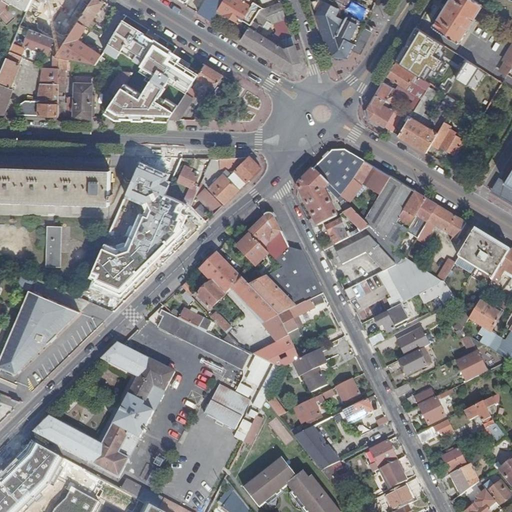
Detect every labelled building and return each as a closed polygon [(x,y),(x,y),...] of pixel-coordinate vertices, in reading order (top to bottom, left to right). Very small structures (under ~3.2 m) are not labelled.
[(11,0),(29,11),(33,0),(11,0)] [(89,26),(105,2),(101,0),(93,0),(65,43),(59,52),(56,57),(60,58),(67,60),(97,65),(101,57),(78,40),(87,27),(83,25),(84,22),(89,26)] [(207,0),(199,14),(212,22),(219,11),(225,0),(207,0)] [(225,0),(219,11),(241,24),(256,0),(225,0)] [(364,28),(366,24),(347,14),(344,20),(337,16),(340,9),(322,0),(317,0),(313,2),(331,58),(349,59),(353,51),(360,37),(364,28)] [(481,5),(472,0),(452,0),(435,29),(457,43),(481,5)] [(278,62),(296,73),(301,64),(293,37),(283,41),(286,50),(285,50),(265,38),(266,35),(264,33),(262,36),(256,32),(260,25),(263,27),(267,21),(275,22),(279,34),(291,30),(282,3),(261,11),(242,41),(268,56),(275,61),(278,62)] [(183,57),(123,19),(103,51),(117,61),(122,54),(141,67),(138,71),(150,79),(142,92),(127,82),(114,102),(105,114),(116,121),(167,122),(170,120),(186,95),(190,88),(197,78),(199,75),(179,62),(183,57)] [(49,54),(55,39),(30,30),(25,45),(33,48),(39,51),(49,54)] [(421,30),(401,63),(421,74),(427,64),(436,70),(443,60),(433,54),(440,42),(421,30)] [(59,52),(65,43),(58,41),(55,50),(59,52)] [(0,114),(5,115),(14,90),(11,89),(23,58),(25,51),(13,46),(9,54),(0,77),(0,114)] [(508,75),(511,68),(511,46),(504,60),(506,62),(500,71),(508,75)] [(59,97),(60,85),(60,58),(56,57),(55,57),(54,69),(39,68),(38,101),(38,102),(59,102),(59,97)] [(294,76),(296,73),(278,62),(276,66),(294,76)] [(362,64),(352,76),(357,80),(367,69),(362,64)] [(213,91),(224,76),(206,65),(199,75),(197,78),(213,88),(211,90),(213,91)] [(387,78),(399,85),(410,92),(422,100),(427,91),(431,84),(421,78),(415,84),(411,81),(414,77),(395,65),(392,70),(387,78)] [(110,99),(114,102),(127,82),(133,73),(122,72),(110,90),(115,93),(110,99)] [(92,118),(95,118),(96,103),(93,103),(94,79),(76,78),(76,86),(73,86),(72,94),(75,94),(75,98),(68,97),(68,117),(68,119),(76,120),(92,120),(92,118)] [(394,89),(384,83),(378,92),(368,109),(371,119),(385,127),(392,132),(402,115),(384,105),(387,101),(394,105),(397,101),(401,104),(406,95),(408,96),(410,92),(399,85),(391,97),(389,96),(394,89)] [(431,84),(427,91),(434,95),(438,89),(431,84)] [(187,94),(194,99),(198,93),(190,88),(187,94)] [(422,100),(400,136),(415,146),(427,153),(433,142),(438,133),(429,128),(433,120),(423,114),(434,95),(427,91),(422,100)] [(170,120),(180,120),(194,99),(187,94),(186,95),(170,120)] [(442,126),(444,125),(457,102),(445,94),(439,104),(445,108),(436,123),(442,126)] [(38,102),(38,101),(26,101),(21,105),(18,115),(26,116),(49,116),(59,117),(59,102),(38,102)] [(446,134),(450,128),(444,125),(442,126),(441,130),(446,134)] [(438,133),(433,142),(456,156),(466,138),(450,128),(446,134),(441,130),(438,133)] [(332,152),(314,169),(329,185),(341,197),(341,196),(356,178),(356,177),(365,162),(354,156),(345,150),(332,152)] [(234,159),(221,160),(222,172),(229,171),(232,174),(229,178),(225,174),(211,190),(225,205),(241,190),(239,188),(236,186),(243,178),(246,181),(242,184),(245,186),(262,170),(250,158),(234,159)] [(90,277),(122,293),(190,229),(186,225),(189,215),(180,212),(184,201),(166,194),(174,175),(140,161),(125,197),(143,204),(145,209),(143,213),(141,212),(126,245),(118,248),(104,243),(90,277)] [(379,171),(365,162),(356,177),(364,181),(362,184),(380,196),(391,178),(379,171)] [(0,200),(111,204),(111,173),(88,172),(35,171),(0,169),(0,200)] [(194,188),(200,176),(186,169),(180,182),(194,188)] [(329,185),(314,169),(299,184),(298,188),(314,218),(309,220),(313,229),(338,216),(324,190),(329,185)] [(239,188),(242,184),(246,181),(243,178),(236,186),(239,188)] [(356,178),(341,196),(350,203),(363,188),(358,184),(360,182),(356,178)] [(417,194),(414,192),(409,189),(399,183),(391,178),(380,196),(378,200),(369,215),(367,217),(365,222),(371,228),(395,253),(409,230),(412,226),(427,200),(417,194)] [(511,186),(506,183),(500,179),(492,193),(511,203),(511,186)] [(192,206),(197,195),(190,192),(185,203),(192,206)] [(369,215),(378,200),(375,197),(366,213),(369,215)] [(432,203),(427,200),(412,226),(409,230),(420,237),(438,207),(432,203)] [(352,209),(346,202),(341,206),(347,212),(352,209)] [(458,218),(438,207),(420,237),(417,242),(425,246),(433,232),(431,231),(434,226),(454,237),(451,241),(459,246),(470,226),(458,218)] [(347,212),(344,213),(360,230),(354,233),(355,236),(364,231),(371,228),(365,222),(362,219),(352,209),(347,212)] [(268,215),(249,233),(251,235),(270,255),(284,269),(306,258),(302,251),(290,248),(274,217),(274,215),(268,214),(268,215)] [(327,227),(336,245),(352,237),(350,234),(349,232),(347,234),(344,229),(345,228),(341,220),(327,227)] [(47,267),(62,268),(63,228),(48,227),(47,267)] [(399,256),(395,253),(371,228),(364,231),(369,237),(391,260),(399,256)] [(493,244),(475,233),(459,258),(494,279),(510,254),(493,244)] [(270,255),(251,235),(239,247),(258,267),(270,255)] [(367,253),(378,266),(391,260),(369,237),(337,253),(343,265),(367,253)] [(511,251),(510,254),(494,279),(490,286),(497,291),(500,285),(498,284),(506,272),(511,274),(511,251)] [(280,342),(255,355),(283,369),(294,364),(302,359),(290,335),(280,316),(261,296),(251,286),(240,275),(219,253),(212,259),(201,270),(213,282),(226,296),(233,288),(267,323),(280,342)] [(257,282),(251,286),(261,296),(280,316),(311,300),(321,296),(324,294),(315,275),(306,258),(284,269),(257,282)] [(451,258),(439,278),(445,282),(457,261),(451,258)] [(391,260),(378,266),(384,273),(388,271),(397,266),(391,260)] [(397,266),(388,271),(399,290),(405,303),(420,295),(435,287),(445,282),(439,278),(407,261),(397,266)] [(246,270),(240,275),(251,286),(257,282),(246,270)] [(32,292),(38,279),(24,274),(18,286),(30,291),(32,292)] [(188,282),(183,287),(188,292),(193,296),(197,292),(188,282)] [(212,309),(226,296),(213,282),(199,296),(212,309)] [(435,287),(447,309),(450,308),(459,303),(445,282),(435,287)] [(389,295),(395,308),(404,303),(405,303),(399,290),(389,295)] [(80,313),(32,292),(30,291),(6,346),(0,359),(0,371),(6,374),(7,371),(16,375),(35,356),(48,343),(49,344),(58,335),(58,334),(80,313)] [(193,296),(188,292),(183,296),(190,304),(195,300),(193,296)] [(505,295),(499,304),(506,309),(509,305),(508,304),(510,299),(505,295)] [(321,296),(311,300),(315,307),(324,302),(321,296)] [(280,316),(290,335),(300,330),(295,319),(316,309),(315,307),(311,300),(280,316)] [(481,302),(470,319),(484,328),(480,334),(485,337),(481,343),(485,346),(496,353),(502,343),(503,339),(492,333),(502,315),(504,312),(497,307),(495,311),(481,302)] [(395,308),(386,312),(387,314),(376,320),(379,327),(384,325),(389,333),(396,330),(394,327),(411,318),(404,303),(395,308)] [(459,303),(450,308),(459,321),(455,328),(460,331),(462,332),(470,319),(459,303)] [(175,309),(172,313),(174,315),(175,315),(203,329),(207,324),(207,319),(198,315),(192,312),(185,309),(182,314),(175,309)] [(252,354),(163,310),(160,315),(165,317),(159,327),(244,370),(252,354)] [(217,314),(213,317),(228,333),(234,328),(221,316),(219,314),(217,314)] [(207,324),(203,329),(208,332),(212,323),(207,319),(207,324)] [(399,341),(408,357),(420,351),(424,349),(430,346),(421,330),(399,341)] [(511,333),(499,354),(507,359),(511,361),(511,333)] [(381,334),(370,340),(371,343),(373,347),(385,341),(381,334)] [(225,340),(244,350),(230,335),(225,340)] [(463,339),(470,353),(485,346),(481,343),(469,336),(463,339)] [(176,372),(124,346),(120,343),(113,350),(103,359),(139,377),(104,445),(47,415),(46,416),(47,422),(35,433),(121,478),(129,463),(140,440),(176,372)] [(302,359),(294,364),(301,377),(304,376),(312,393),(328,385),(320,369),(328,365),(321,350),(302,359)] [(408,357),(401,360),(408,375),(427,366),(423,359),(420,351),(408,357)] [(468,382),(488,372),(478,353),(458,363),(468,382)] [(249,367),(255,370),(246,387),(261,394),(274,369),(253,358),(249,367)] [(361,394),(354,380),(337,388),(345,403),(361,394)] [(409,384),(396,391),(399,397),(413,390),(409,384)] [(416,398),(420,406),(446,393),(443,386),(433,391),(432,389),(416,398)] [(214,396),(206,414),(237,429),(244,414),(245,408),(245,403),(243,399),(240,394),(238,392),(232,389),(226,390),(222,391),(219,392),(214,396)] [(332,390),(325,394),(328,399),(335,395),(332,390)] [(446,393),(420,406),(430,425),(446,417),(438,401),(454,393),(453,390),(446,393)] [(75,395),(71,391),(50,411),(54,415),(75,395)] [(323,395),(296,409),(303,423),(308,421),(310,425),(319,420),(317,417),(322,414),(316,404),(320,402),(322,405),(327,403),(323,395)] [(262,410),(266,403),(253,397),(250,403),(262,410)] [(492,397),(466,411),(471,421),(481,416),(487,428),(490,427),(493,425),(496,424),(487,408),(496,404),(492,397)] [(275,398),(270,403),(280,417),(288,413),(275,398)] [(373,410),(368,400),(342,414),(343,416),(346,415),(350,422),(373,410)] [(380,427),(389,422),(386,416),(377,421),(380,427)] [(449,420),(418,435),(423,444),(443,433),(445,435),(455,431),(449,420)] [(301,427),(292,432),(296,437),(304,433),(301,427)] [(487,428),(478,433),(481,440),(491,434),(492,431),(490,427),(487,428)] [(304,433),(296,437),(323,471),(340,462),(341,462),(314,428),(304,433)] [(0,511),(24,511),(53,486),(65,459),(33,442),(29,450),(0,476),(0,511)] [(381,470),(382,469),(381,467),(397,459),(388,442),(372,450),(377,459),(373,461),(376,465),(372,467),(375,473),(381,470)] [(443,457),(451,472),(466,464),(459,449),(455,451),(454,449),(450,451),(451,454),(443,457)] [(261,508),(290,486),(299,478),(284,459),(247,489),(261,508)] [(511,460),(501,469),(511,484),(511,460)] [(408,481),(398,461),(382,469),(381,470),(391,490),(408,481)] [(340,462),(323,471),(338,491),(355,482),(350,472),(339,478),(335,472),(343,468),(340,462)] [(452,474),(463,495),(472,488),(480,482),(471,465),(452,474)] [(447,469),(438,474),(441,480),(450,475),(447,469)] [(299,478),(290,486),(310,511),(340,511),(314,478),(311,480),(306,473),(299,478)] [(190,511),(128,479),(122,490),(147,503),(164,511),(190,511)] [(496,501),(500,506),(511,496),(511,494),(506,487),(507,487),(504,484),(502,486),(500,483),(494,487),(490,481),(484,486),(496,501)] [(484,486),(481,482),(480,482),(472,488),(482,501),(467,511),(491,511),(488,508),(496,501),(484,486)] [(415,503),(406,485),(387,494),(396,511),(408,506),(415,503)] [(93,511),(99,502),(71,487),(68,498),(55,508),(53,511),(93,511)] [(251,511),(252,511),(235,490),(223,507),(229,511),(251,511)] [(164,511),(147,503),(141,511),(164,511)]
